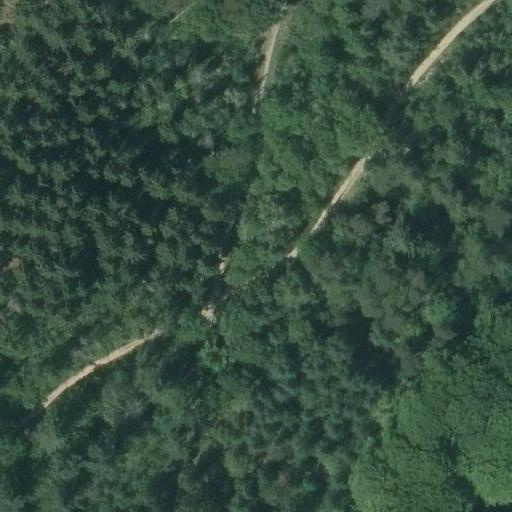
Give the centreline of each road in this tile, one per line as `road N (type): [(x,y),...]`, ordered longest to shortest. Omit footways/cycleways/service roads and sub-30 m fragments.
road 1 (track): [(480,0),(378,115),(209,271)]
road 2 (track): [(267,0),(209,271)]
road 3 (track): [(209,271),(0,416)]
road 4 (track): [(209,271),(172,511)]
